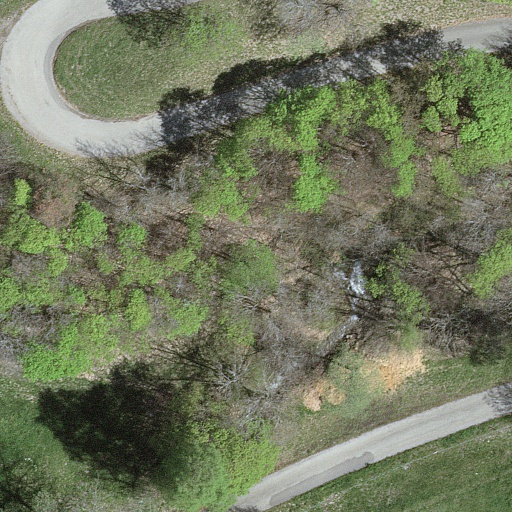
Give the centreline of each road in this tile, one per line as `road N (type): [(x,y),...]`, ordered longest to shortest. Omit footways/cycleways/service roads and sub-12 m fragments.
road 1 (unclassified): [(91,0),(39,24),(26,48),(29,104),(76,137),(146,132),(355,64),(511,35)]
road 2 (unclassified): [(511,395),(306,473),(233,511)]
